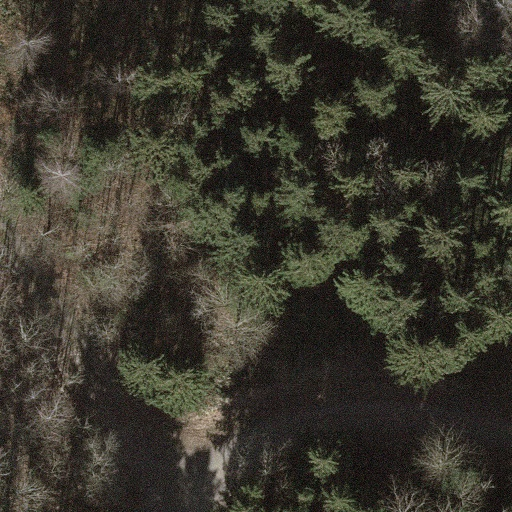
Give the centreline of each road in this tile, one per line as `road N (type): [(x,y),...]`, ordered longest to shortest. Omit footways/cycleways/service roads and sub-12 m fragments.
road 1 (track): [(511,439),(383,412),(299,429),(225,470),(198,511)]
road 2 (track): [(0,229),(108,404),(198,510)]
